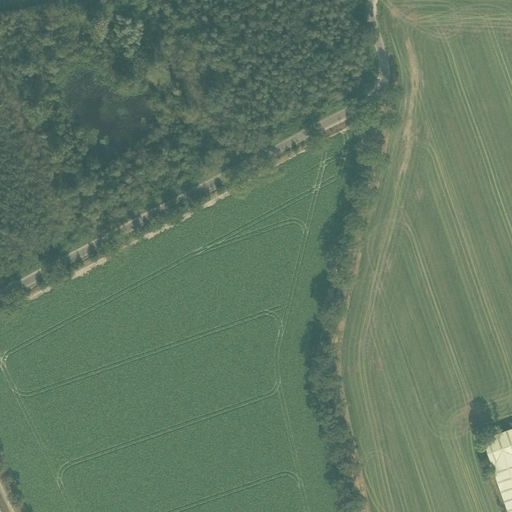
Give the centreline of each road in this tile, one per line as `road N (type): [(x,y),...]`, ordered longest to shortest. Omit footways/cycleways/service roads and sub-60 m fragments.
road 1 (unclassified): [(0,296),(372,98),(387,83),(367,0)]
road 2 (track): [(364,511),(335,342),(387,83)]
